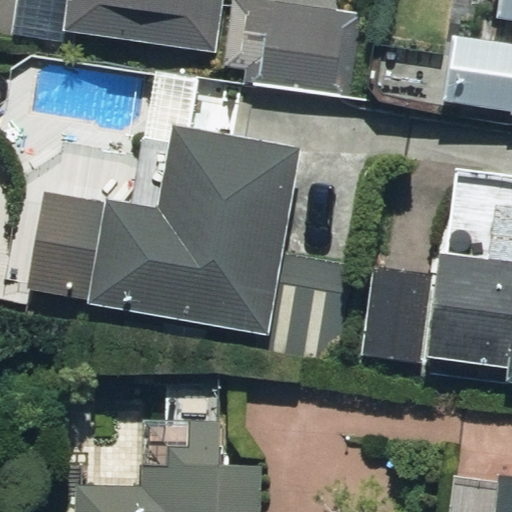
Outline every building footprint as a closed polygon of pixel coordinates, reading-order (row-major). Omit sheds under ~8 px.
[(225,0),(79,0),(77,27),(221,41),(225,0)] [(340,6),(265,0),(243,0),(238,74),(335,82),(340,6)] [(511,0),(509,0),(508,22),(511,21),(511,42),(454,36),(452,103),(511,111),(511,0)] [(275,344),(312,146),(191,123),(173,216),(48,192),(28,298),(275,344)] [(441,273),(377,264),(364,353),(511,375),(509,391),(511,391),(511,260),(444,250),(441,273)] [(231,421),(149,420),(148,486),(83,485),(82,511),(265,511),(266,465),(230,465),(231,421)] [(511,511),(511,479),(459,475),(456,511),(511,511)]
